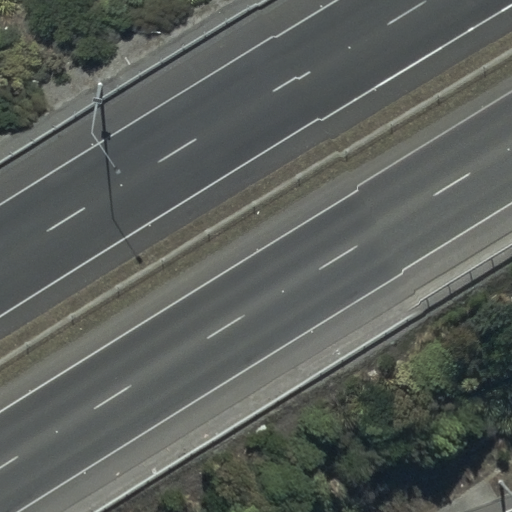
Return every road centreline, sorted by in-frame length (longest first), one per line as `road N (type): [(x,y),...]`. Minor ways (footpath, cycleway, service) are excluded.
road 1 (motorway): [(511,156),(0,470)]
road 2 (motorway): [(0,267),(431,0)]
